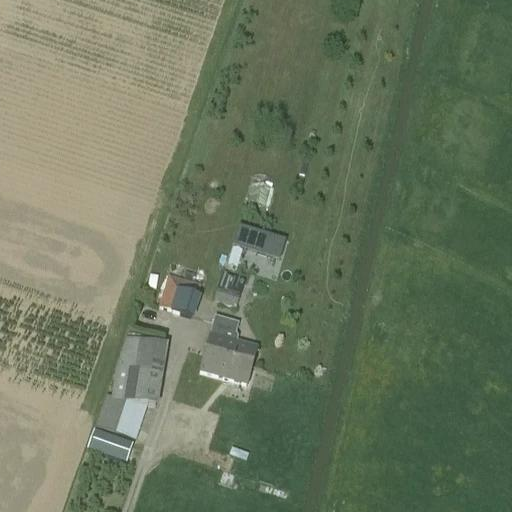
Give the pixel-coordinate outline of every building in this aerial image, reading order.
[(253,206),(270,208),(273,189),(256,186),(253,206)] [(279,262),(285,244),(239,229),(233,248),(279,262)] [(231,249),(226,267),(236,271),(242,253),(231,249)] [(192,323),(200,301),(196,300),(200,287),(167,277),(157,311),(168,314),(168,316),(192,323)] [(218,290),(213,305),(235,311),(240,297),(218,290)] [(236,345),(237,340),(235,337),(238,327),(214,320),(210,338),(204,357),(199,376),(246,389),(251,370),(256,351),(236,345)] [(157,411),(164,350),(127,343),(120,361),(119,379),(114,378),(111,400),(104,398),(94,431),(134,444),(146,410),(157,411)] [(87,453),(125,467),(131,449),(93,435),(87,453)]
